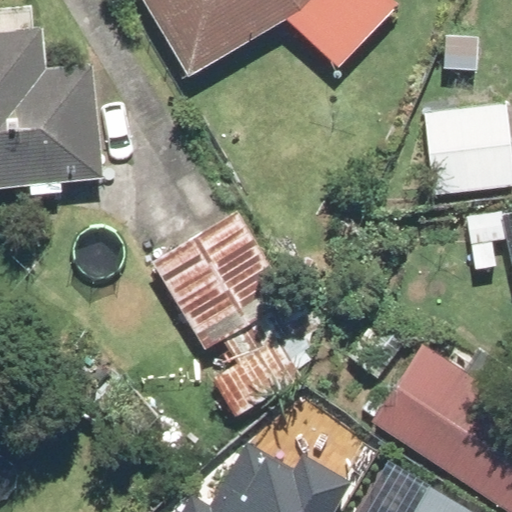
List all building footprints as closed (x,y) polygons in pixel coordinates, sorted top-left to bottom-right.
[(146,0),(190,75),(304,9),(312,0),(146,0)] [(489,29),(444,21),(434,72),(479,81),(489,29)] [(0,187),(31,185),(31,193),(61,191),(61,185),(105,181),(98,84),(69,86),(68,74),(43,76),(40,27),(0,30),(0,187)] [(511,106),(434,104),(431,194),(511,197),(511,106)] [(164,247),(153,254),(206,347),(223,337),(239,365),(214,379),(235,415),(308,374),(270,308),(290,297),(240,210),(194,236),(184,219),(157,234),(164,247)] [(511,214),(468,213),(467,267),(498,268),(498,246),(506,246),(505,296),(511,296),(511,214)] [(511,415),(476,391),(485,377),(423,336),(370,415),(511,510),(511,415)] [(201,495),(191,511),(321,511),(350,461),(299,433),(291,448),(249,425),(209,499),(201,495)] [(382,511),(356,497),(346,511),(479,511),(487,499),(428,465),(399,511),(382,511)]
